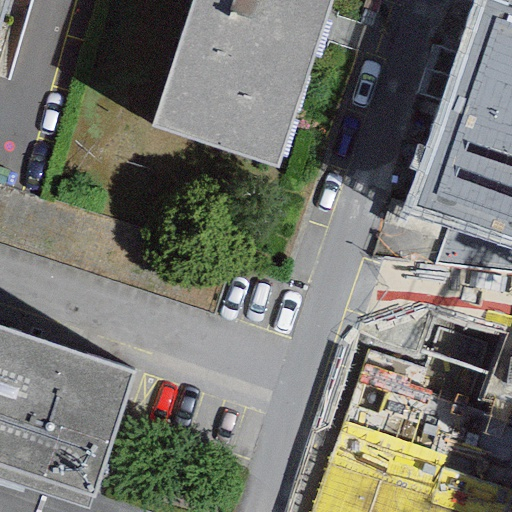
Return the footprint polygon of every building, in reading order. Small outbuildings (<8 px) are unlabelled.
[(0,0),(0,40),(11,0),(0,0)] [(194,0),(144,151),(283,197),(348,0),(194,0)] [(511,0),(482,0),(401,205),(450,229),(443,262),(511,269),(511,0)] [(429,304),(361,330),(311,511),(511,511),(511,407),(484,399),(509,331),(429,304)] [(0,320),(0,466),(91,496),(134,364),(0,320)]
